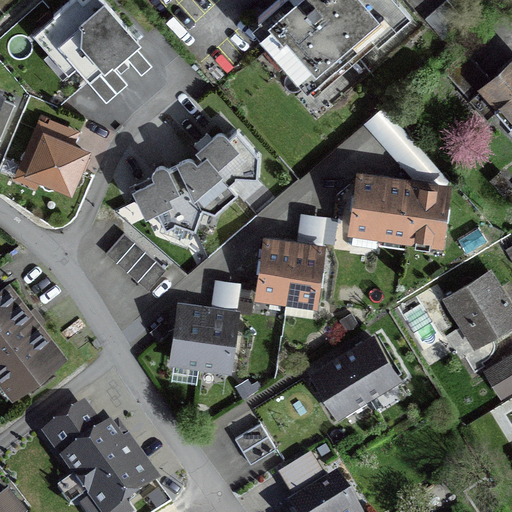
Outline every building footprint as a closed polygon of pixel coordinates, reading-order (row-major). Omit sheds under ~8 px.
[(88,81),(86,82),(105,104),(126,85),(107,64),(111,60),(119,70),(127,62),(140,76),(150,67),(132,45),(137,41),(100,0),(83,0),(81,2),(79,0),(69,0),(52,16),(58,22),(46,33),(88,81)] [(276,0),(256,18),(311,82),(293,98),(314,121),(423,28),(398,0),(276,0)] [(463,21),(445,1),(423,20),(441,40),(463,21)] [(509,127),(511,124),(511,61),(469,101),(485,120),(495,111),(509,127)] [(446,182),(395,122),(389,115),(383,108),(363,125),(366,129),(369,132),(373,136),(375,140),(390,156),(414,184),(440,187),(446,182)] [(0,133),(2,134),(9,117),(0,112),(0,133)] [(210,140),(205,134),(193,145),(204,158),(205,158),(212,167),(227,184),(228,184),(235,179),(235,178),(256,179),(258,157),(235,131),(226,139),(222,135),(219,134),(210,140)] [(54,186),(55,185),(68,191),(84,153),(43,136),(31,165),(28,164),(25,172),(40,179),(40,180),(40,185),(43,188),(47,190),(51,189),(54,186)] [(185,160),(185,161),(165,171),(177,197),(191,190),(201,210),(213,214),(236,194),(228,184),(227,184),(212,167),(205,158),(204,158),(195,166),(190,160),(185,160)] [(174,224),(194,231),(201,210),(191,190),(177,197),(165,171),(161,168),(157,168),(153,173),(155,180),(149,183),(147,179),(132,186),(145,213),(154,209),(164,230),(173,225),(174,224)] [(489,180),(505,198),(511,192),(511,185),(500,171),(489,180)] [(377,234),(378,234),(385,180),(358,176),(355,196),(350,195),(348,209),(353,210),(350,230),(352,231),(350,246),(375,250),(377,234)] [(413,183),(385,180),(378,234),(405,238),(413,183)] [(440,187),(414,184),(413,183),(405,238),(404,243),(423,246),(424,241),(438,243),(441,222),(446,223),(448,209),(443,209),(445,193),(441,187),(440,187)] [(299,215),(297,230),(322,233),(325,219),(299,215)] [(320,249),(322,233),(297,230),(295,245),(320,249)] [(165,271),(154,262),(144,252),(133,243),(123,234),(105,255),(110,259),(115,264),(121,269),(126,273),(131,278),(136,282),(142,287),(147,292),(165,271)] [(271,297),(270,302),(284,304),(293,245),(265,241),(262,261),(257,261),(255,274),(260,275),(257,295),(271,297)] [(295,245),(293,245),(284,304),(284,305),(285,300),(313,303),(315,283),(320,284),(322,270),(317,269),(320,249),(295,245)] [(485,274),(444,299),(461,327),(465,325),(478,345),(511,323),(511,311),(504,299),(501,301),(485,274)] [(212,289),(211,295),(210,304),(209,311),(234,315),(237,299),(239,285),(213,281),(212,289)] [(61,358),(6,287),(0,291),(0,379),(12,395),(61,358)] [(172,341),(174,341),(171,362),(185,364),(184,368),(198,370),(207,311),(179,307),(176,328),(173,327),(172,341)] [(209,311),(207,311),(198,370),(212,372),(213,368),(227,370),(230,349),(232,349),(234,336),(232,335),(234,315),(209,311)] [(329,366),(313,376),(336,414),(366,396),(395,378),(372,340),(356,349),(342,358),(329,366)] [(500,396),(511,388),(511,356),(485,373),(500,396)] [(46,434),(75,475),(70,480),(81,495),(87,491),(101,511),(108,511),(153,480),(125,442),(120,446),(108,428),(100,434),(82,408),(46,434)] [(238,447),(241,452),(245,459),(249,465),(274,449),(266,437),(259,424),(233,439),(238,447)] [(353,511),(334,480),(293,505),(296,511),(353,511)]
